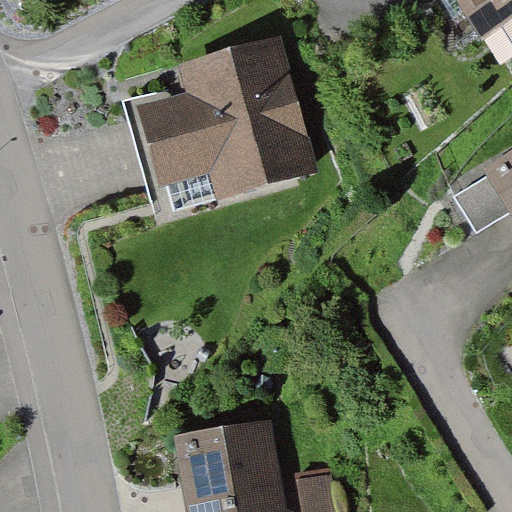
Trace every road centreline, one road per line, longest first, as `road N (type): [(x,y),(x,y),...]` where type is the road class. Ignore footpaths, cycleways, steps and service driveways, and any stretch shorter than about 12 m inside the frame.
road 1 (residential): [(0,145),(36,265),(89,511)]
road 2 (residential): [(511,507),(398,314)]
